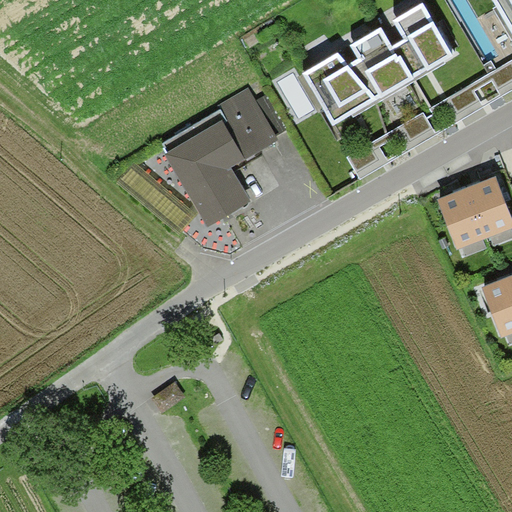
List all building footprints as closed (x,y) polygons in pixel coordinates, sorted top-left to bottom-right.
[(388,45),(377,27),(355,39),(363,54),(344,64),(337,52),(308,68),(334,113),(448,48),(420,0),(396,14),(407,34),(388,45)] [(511,0),(500,0),(511,20),(511,0)] [(164,147),(209,225),(249,203),(231,172),(279,144),(250,93),(221,110),(222,113),(164,147)] [(119,184),(180,237),(194,220),(134,167),(119,184)] [(511,191),(506,176),(434,203),(453,256),(511,233),(511,191)] [(511,275),(476,289),(496,342),(511,335),(511,275)] [(175,379),(151,393),(159,407),(183,393),(175,379)] [(497,511),(483,486),(462,496),(470,511),(497,511)]
